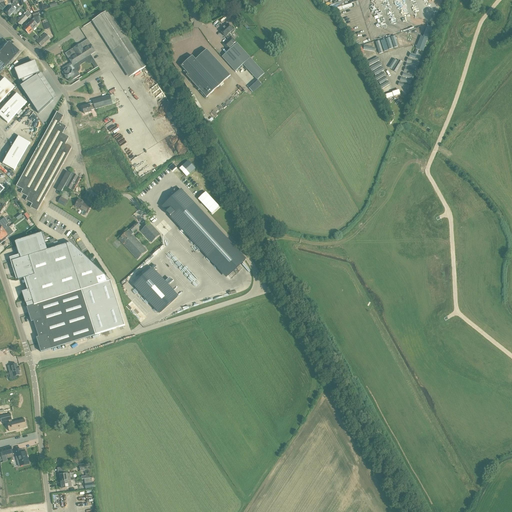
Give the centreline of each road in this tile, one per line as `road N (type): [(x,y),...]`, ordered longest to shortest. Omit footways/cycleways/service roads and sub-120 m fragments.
road 1 (track): [(499,0),(481,20),(427,170),(449,213),(456,312),(511,356)]
road 2 (unclassified): [(146,217),(125,195),(91,192),(65,92),(8,28)]
road 3 (unclassified): [(49,511),(33,375),(0,268)]
